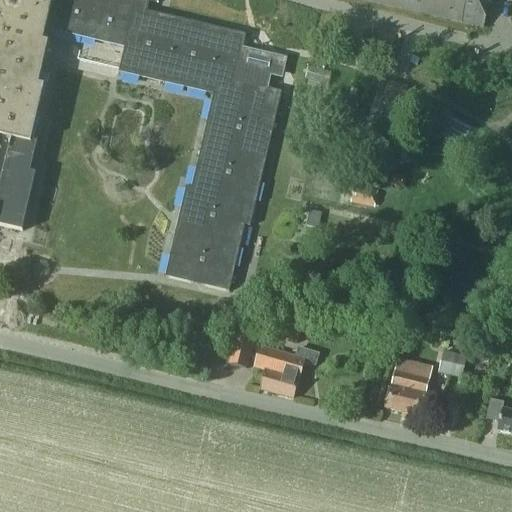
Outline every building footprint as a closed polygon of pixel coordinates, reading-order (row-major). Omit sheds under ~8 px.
[(145,12),(148,1),(156,3),(157,0),(0,0),(0,226),(23,232),(36,175),(29,173),(40,131),(33,129),(43,86),(38,85),(48,44),(42,43),(45,30),(123,49),(117,72),(212,96),(190,187),(186,186),(164,277),(227,294),(244,227),(248,228),(281,94),(253,87),(258,68),(238,63),(245,37),(145,12)] [(358,0),(484,28),(490,0),(358,0)] [(407,88),(388,82),(383,101),(402,106),(407,88)] [(381,156),(368,153),(365,165),(378,168),(381,156)] [(352,204),(373,209),(377,192),(356,188),(352,204)] [(318,229),(322,214),(309,211),(306,227),(318,229)] [(296,346),(302,328),(286,323),(281,342),(296,346)] [(246,371),(252,339),(236,336),(229,367),(246,371)] [(253,369),(264,372),(259,391),(294,400),(298,383),(301,368),(302,366),(314,370),(318,358),(296,351),(294,358),(291,358),(289,357),(258,349),(256,359),(253,369)] [(443,351),(438,374),(461,379),(467,357),(443,351)] [(420,418),(431,371),(402,364),(400,374),(395,373),(391,388),(390,388),(385,409),(420,418)] [(486,420),(500,423),(498,433),(511,436),(511,413),(503,411),(505,404),(490,400),(486,420)]
